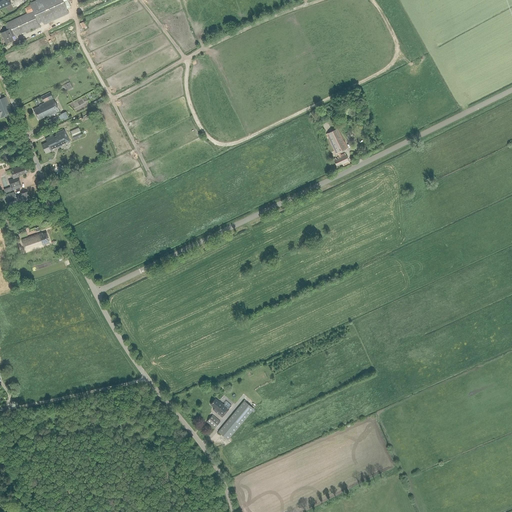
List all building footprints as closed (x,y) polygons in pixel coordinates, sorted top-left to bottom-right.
[(0,0),(0,9),(11,4),(9,0),(0,0)] [(64,2),(62,0),(38,0),(30,4),(30,5),(25,8),(26,8),(24,9),(27,14),(4,24),(7,30),(1,33),(3,37),(6,44),(13,41),(12,38),(39,25),(38,24),(43,22),(44,24),(69,13),(64,2)] [(73,88),(70,82),(59,88),(59,89),(64,87),(66,92),(73,88)] [(51,100),(44,103),(40,105),(40,106),(33,109),(38,120),(44,117),(44,118),(59,111),(50,92),(41,97),(44,103),(51,99),(51,100)] [(0,117),(12,113),(6,97),(2,98),(0,93),(0,117)] [(74,140),(82,136),(79,128),(70,131),(74,140)] [(53,135),(45,139),(47,142),(41,145),(46,154),(53,150),(52,149),(56,147),(57,148),(63,146),(62,144),(68,141),(69,143),(70,142),(70,141),(64,129),(56,133),(57,135),(54,136),(53,135)] [(337,159),(336,159),(335,158),(333,159),(337,166),(342,164),(343,166),(349,163),(345,153),(341,155),(340,152),(348,148),(345,142),(344,142),(338,129),(326,135),(335,154),(337,153),(338,157),(337,158),(337,159)] [(353,137),(350,131),(345,134),(348,140),(353,137)] [(55,167),(53,167),(56,173),(64,168),(60,160),(53,163),(55,167)] [(10,187),(11,190),(20,186),(18,178),(20,177),(20,176),(28,173),(25,164),(10,170),(13,178),(7,180),(10,187)] [(6,195),(7,196),(9,203),(21,199),(22,202),(29,199),(27,192),(20,194),(16,196),(14,192),(6,195)] [(26,235),(24,228),(18,230),(20,237),(26,235)] [(43,245),(50,242),(46,233),(42,234),(42,233),(38,234),(37,234),(21,239),(26,253),(43,247),(43,245)] [(219,401),(215,398),(210,405),(214,408),(213,410),(222,418),(229,409),(219,401)] [(228,440),(254,409),(244,401),(218,432),(228,440)] [(213,415),(207,422),(214,429),(220,422),(213,415)]
